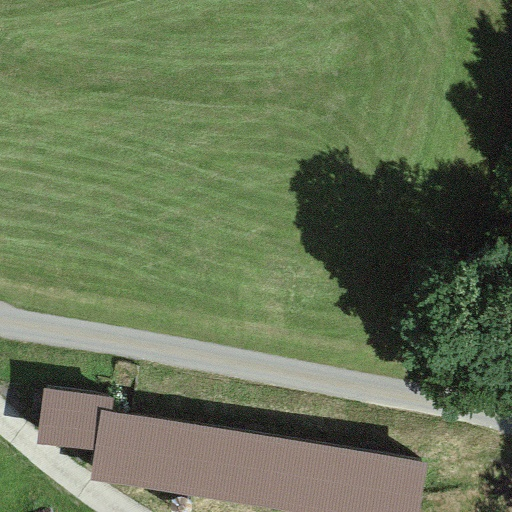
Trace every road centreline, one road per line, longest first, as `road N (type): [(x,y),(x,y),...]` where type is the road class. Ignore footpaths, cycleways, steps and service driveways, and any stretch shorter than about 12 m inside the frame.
road 1 (unclassified): [(0,325),(511,412)]
road 2 (unclassified): [(0,414),(135,511)]
